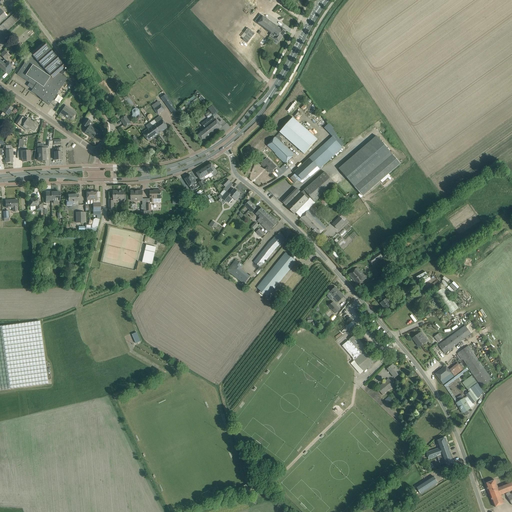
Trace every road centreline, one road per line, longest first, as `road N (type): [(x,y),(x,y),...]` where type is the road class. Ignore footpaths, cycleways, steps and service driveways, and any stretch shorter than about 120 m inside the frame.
road 1 (unclassified): [(482,511),(426,377),(360,297),(240,178),(225,146)]
road 2 (residential): [(94,150),(108,137),(110,116),(22,0)]
road 3 (primary): [(100,179),(165,174),(225,146)]
road 4 (primary): [(221,141),(160,169),(97,170)]
